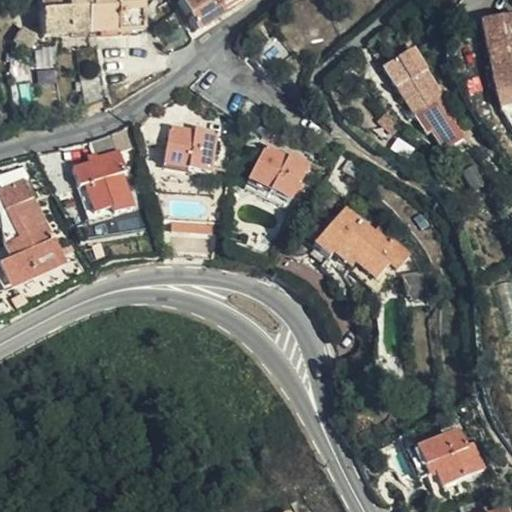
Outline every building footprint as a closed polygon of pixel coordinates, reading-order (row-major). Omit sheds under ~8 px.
[(61,0),(33,0),(35,12),(62,10),(61,0)] [(83,0),(61,0),(62,10),(64,37),(88,34),(83,0)] [(83,0),(88,34),(110,31),(106,4),(105,0),(83,0)] [(201,0),(219,18),(237,1),(236,0),(201,0)] [(110,31),(137,28),(135,1),(106,4),(110,31)] [(35,12),(39,40),(64,37),(62,10),(35,12)] [(511,19),(479,27),(498,114),(511,111),(511,19)] [(9,49),(12,50),(25,55),(31,46),(16,35),(9,49)] [(274,37),(250,62),(265,79),(293,57),(274,37)] [(454,120),(410,55),(382,73),(424,140),(429,136),(442,156),(462,143),(449,123),(454,120)] [(78,68),(81,99),(103,96),(99,65),(78,68)] [(511,143),(511,111),(498,114),(510,144),(511,143)] [(375,124),(389,138),(396,131),(382,118),(375,124)] [(276,168),(280,138),(273,134),(242,130),(241,135),(217,131),(212,168),(236,171),(236,175),(257,177),(259,166),(276,168)] [(182,138),(168,139),(155,147),(145,151),(146,162),(127,164),(128,173),(121,175),(124,195),(131,194),(135,220),(153,219),(154,221),(174,218),(169,186),(172,185),(170,162),(184,161),(182,138)] [(155,147),(168,139),(144,142),(145,151),(155,147)] [(290,188),(311,205),(315,201),(331,212),(357,174),(341,162),(337,166),(318,150),(290,188)] [(472,193),(485,186),(475,168),(462,175),(472,193)] [(102,269),(81,186),(40,197),(47,236),(57,261),(44,265),(49,284),(102,269)] [(315,201),(311,205),(327,218),(331,212),(315,201)] [(425,237),(399,213),(367,249),(381,264),(393,253),(426,281),(440,266),(446,273),(460,258),(430,232),(425,237)] [(43,286),(38,273),(17,281),(24,295),(43,286)] [(502,448),(497,433),(453,450),(460,472),(457,473),(463,492),(511,473),(511,455),(509,447),(502,448)] [(432,500),(435,511),(460,511),(455,494),(432,500)]
